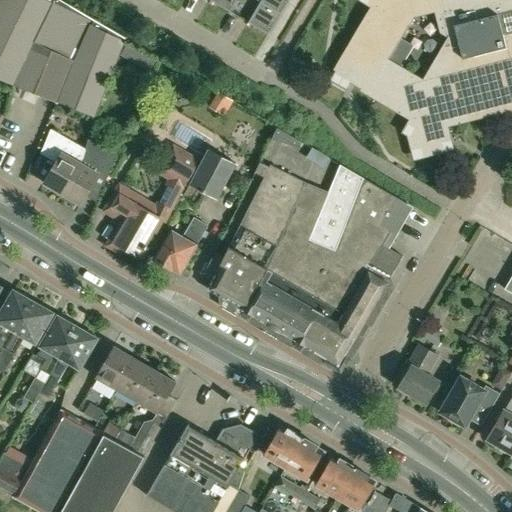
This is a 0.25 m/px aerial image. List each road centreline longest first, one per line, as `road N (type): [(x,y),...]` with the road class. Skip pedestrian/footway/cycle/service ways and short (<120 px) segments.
road 1 (primary): [(341,411),(0,216)]
road 2 (residential): [(463,211),(352,147),(337,123),(270,77)]
road 3 (residential): [(341,411),(463,211)]
road 4 (primary): [(483,507),(341,411)]
road 5 (residential): [(137,0),(270,77)]
